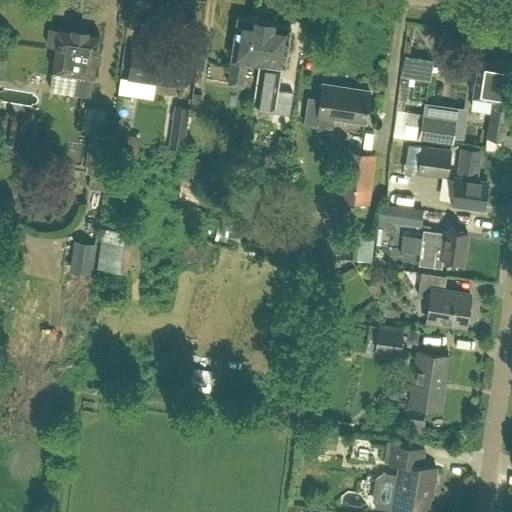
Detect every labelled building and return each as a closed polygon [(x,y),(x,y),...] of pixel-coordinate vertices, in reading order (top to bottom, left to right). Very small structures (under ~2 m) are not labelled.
[(255,19),(237,16),(230,58),(231,58),(227,82),(243,84),(247,60),(260,62),(262,63),(264,52),(258,51),(259,45),(251,44),(255,19)] [(283,66),(290,24),(255,19),(251,44),(259,45),(258,51),(264,52),(262,63),(260,62),(254,102),(274,105),(280,65),(283,66)] [(93,75),(100,34),(59,28),(58,29),(50,27),(47,43),(56,45),(52,68),(49,87),(72,91),(72,92),(89,95),(93,75)] [(184,85),(189,54),(133,46),(128,77),(184,85)] [(436,69),(438,56),(411,52),(407,81),(417,82),(419,67),(436,69)] [(510,100),(511,88),(511,62),(479,57),(471,106),(473,108),(490,110),(487,135),(501,137),(504,137),(509,100),(510,100)] [(365,121),(369,89),(323,82),(320,101),(307,99),(304,122),(332,126),(333,116),(365,121)] [(183,149),(185,136),(189,106),(174,104),(168,146),(183,149)] [(404,106),(402,136),(413,137),(414,106),(404,106)] [(452,141),(456,118),(424,113),(421,137),(452,141)] [(113,135),(90,132),(85,164),(87,164),(84,186),(104,189),(113,135)] [(500,148),(501,137),(487,135),(485,148),(499,150),(500,148)] [(447,177),(452,148),(421,144),(416,173),(447,177)] [(368,202),(375,152),(345,148),(338,198),(368,202)] [(484,203),(487,180),(477,178),(480,156),(460,153),(457,176),(455,175),(451,199),(484,203)] [(421,226),(423,209),(381,203),(378,220),(421,226)] [(126,271),(132,231),(103,227),(97,267),(126,271)] [(464,259),(468,230),(446,227),(445,231),(424,228),(422,238),(420,252),(419,262),(441,265),(443,256),(464,259)] [(92,275),(96,243),(74,239),(70,272),(92,275)] [(466,325),(471,292),(445,288),(447,275),(421,271),(417,294),(429,296),(426,318),(466,325)] [(399,355),(403,328),(377,324),(373,351),(399,355)] [(440,407),(449,353),(418,349),(410,402),(440,407)] [(296,443),(335,449),(338,431),(299,425),(296,443)] [(433,484),(436,466),(421,464),(424,447),(386,441),(383,459),(399,461),(397,475),(382,473),(378,476),(374,500),(377,504),(426,511),(430,484),(433,484)]
